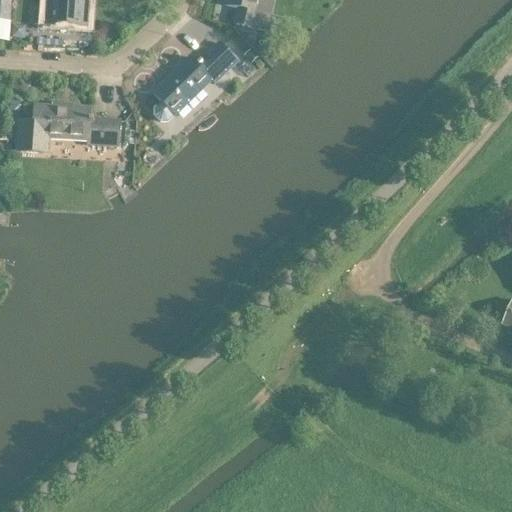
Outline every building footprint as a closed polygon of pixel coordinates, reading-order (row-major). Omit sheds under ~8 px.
[(0,0),(0,21),(9,22),(11,1),(10,0),(0,0)] [(46,0),(46,1),(46,8),(54,8),(53,25),(87,27),(89,1),(88,0),(46,0)] [(226,0),(225,6),(271,17),(274,0),(226,0)] [(195,66),(189,59),(152,94),(159,101),(152,108),(152,116),(158,122),(165,122),(172,116),(173,117),(210,81),(213,85),(236,63),(218,44),(195,66)] [(18,122),(16,154),(49,155),(50,138),(87,141),(86,145),(118,147),(119,121),(89,119),(90,110),(34,107),(33,122),(18,122)] [(511,303),(503,325),(511,328),(511,303)]
